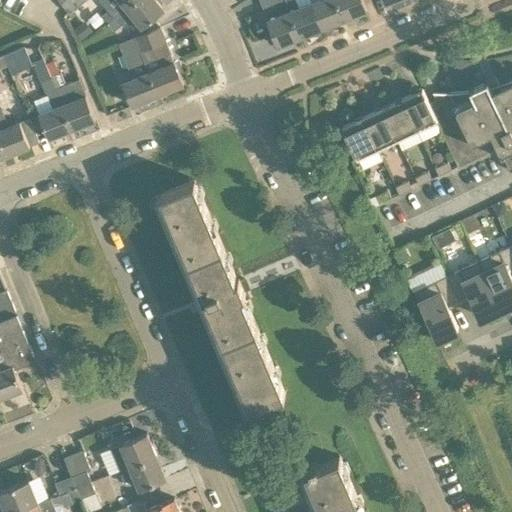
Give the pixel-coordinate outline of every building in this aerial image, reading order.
[(56,0),(59,4),(67,12),(82,0),(56,0)] [(100,17),(106,25),(136,0),(119,0),(120,0),(100,17)] [(155,0),(136,0),(106,25),(113,32),(121,25),(123,27),(134,18),(142,27),(164,9),(155,0)] [(259,0),(263,11),(275,6),(279,16),(267,20),(278,47),(300,38),(288,12),(284,2),(282,0),(259,0)] [(282,0),(284,2),(288,12),(300,38),(321,29),(311,3),(299,8),(295,0),(282,0)] [(336,0),(317,0),(311,3),(321,29),(344,20),(336,0)] [(336,0),(344,20),(366,11),(362,0),(336,0)] [(91,32),(84,22),(72,31),(79,41),(91,32)] [(141,35),(134,38),(148,72),(158,95),(184,85),(160,27),(141,35)] [(148,72),(134,38),(118,44),(128,71),(119,74),(132,105),(158,95),(148,72)] [(31,66),(23,47),(2,56),(10,75),(31,66)] [(62,104),(44,61),(43,58),(32,63),(51,109),(39,114),(48,139),(72,129),(62,104)] [(61,72),(60,73),(51,76),(56,89),(67,85),(61,72)] [(0,138),(7,155),(30,146),(39,142),(29,118),(20,121),(20,122),(8,127),(0,106),(0,81),(0,82),(0,81),(0,138)] [(438,120),(436,121),(458,167),(497,148),(501,155),(502,155),(510,171),(511,170),(511,85),(500,91),(501,94),(494,97),(487,82),(470,90),(476,102),(458,111),(449,94),(450,94),(450,93),(441,92),(433,92),(433,93),(435,93),(434,101),(430,104),(438,120)] [(417,130),(436,121),(438,120),(430,104),(422,89),(402,99),(417,130)] [(86,95),(62,104),(72,129),(96,120),(86,95)] [(397,140),(417,130),(402,99),(382,108),(397,140)] [(377,149),(397,140),(382,108),(362,118),(377,149)] [(358,158),(377,149),(362,118),(342,128),(357,159),(359,159),(358,158)] [(439,176),(452,170),(448,162),(435,168),(439,176)] [(419,185),(432,179),(428,172),(415,178),(419,185)] [(255,407),(265,403),(285,394),(243,295),(246,294),(239,278),(237,279),(194,180),(161,194),(251,409),(255,407)] [(399,195),(412,189),(408,181),(395,187),(399,195)] [(379,204),(392,198),(388,190),(376,196),(379,204)] [(484,211),(489,222),(497,218),(491,207),(484,211)] [(511,249),(510,245),(479,260),(502,310),(511,304),(511,277),(510,274),(511,273),(511,249)] [(479,260),(447,276),(458,299),(469,294),(480,317),(483,316),(484,318),(502,310),(479,260)] [(458,299),(447,276),(415,291),(427,318),(425,319),(436,341),(457,331),(456,329),(458,328),(447,304),(458,299)] [(0,292),(0,320),(17,314),(7,290),(0,292)] [(0,397),(23,389),(13,365),(11,366),(9,361),(16,358),(20,367),(36,360),(17,314),(0,320),(0,348),(1,350),(0,350),(0,397)] [(265,403),(255,407),(261,420),(270,416),(265,403)] [(122,469),(130,466),(156,455),(147,433),(113,447),(122,469)] [(72,478),(75,488),(91,482),(87,472),(91,470),(84,451),(64,459),(72,478)] [(156,455),(130,466),(140,490),(166,478),(156,455)] [(363,511),(340,456),(318,465),(317,462),(310,465),(312,468),(306,470),(323,511),(363,511)] [(72,478),(56,484),(60,494),(75,488),(72,478)] [(0,491),(0,497),(5,511),(16,511),(38,504),(38,503),(29,480),(0,491)] [(95,492),(91,482),(75,488),(80,498),(95,492)] [(60,494),(64,505),(80,498),(75,488),(60,494)] [(38,504),(16,511),(55,511),(50,498),(38,503),(38,504)] [(180,511),(174,498),(147,509),(148,511),(180,511)]
